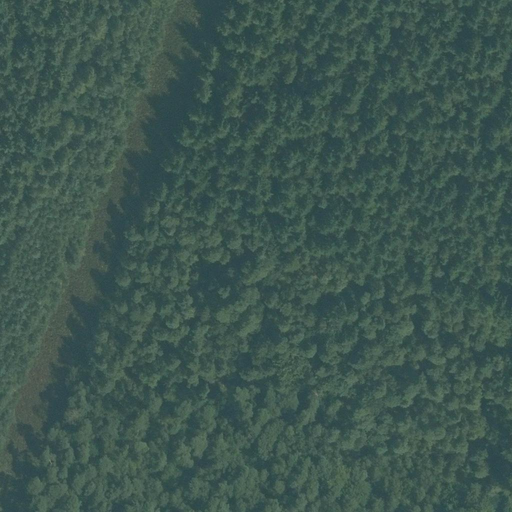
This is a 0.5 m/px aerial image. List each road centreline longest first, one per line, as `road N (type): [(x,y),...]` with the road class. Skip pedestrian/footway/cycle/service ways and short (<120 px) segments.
road 1 (track): [(367,511),(343,497),(511,58)]
road 2 (track): [(224,391),(373,0)]
